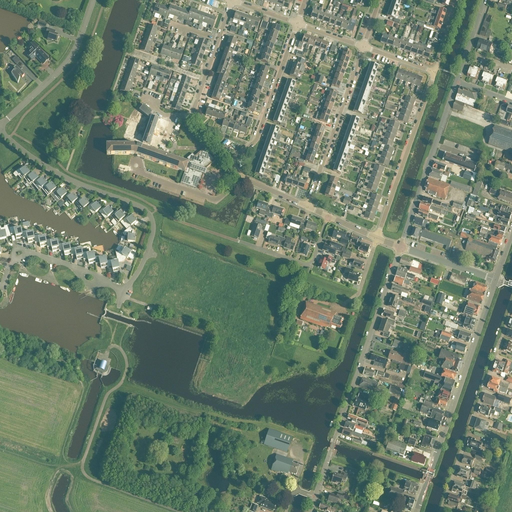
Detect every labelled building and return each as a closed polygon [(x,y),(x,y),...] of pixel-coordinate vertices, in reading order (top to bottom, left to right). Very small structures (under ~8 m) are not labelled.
[(278,0),(276,6),(282,9),(284,1),(286,2),(286,0),(283,0),(283,1),(280,0),(278,0)] [(290,0),(289,3),(286,2),(284,1),(282,9),(288,11),(290,4),(291,4),(292,0),(290,0)] [(507,7),(507,5),(511,6),(511,0),(496,0),(498,0),(499,1),(505,3),(504,5),(499,4),(497,8),(507,12),(509,7),(507,7)] [(155,14),(160,16),(163,7),(156,5),(153,13),(152,16),(154,17),(155,14)] [(391,5),(389,11),(397,14),(397,13),(398,9),(403,10),(403,8),(399,7),(399,8),(391,5)] [(166,18),(168,18),(169,15),(174,17),(177,8),(170,6),(169,9),(166,18)] [(169,9),(163,7),(160,16),(164,17),(163,20),(165,21),(166,18),(169,9)] [(319,14),(320,14),(322,10),(320,9),(318,13),(314,12),(316,8),(313,7),(311,11),(313,12),(310,19),(317,21),(319,14)] [(183,10),(177,8),(174,17),(178,18),(177,21),(179,22),(183,10)] [(190,19),(194,20),(197,12),(191,9),(189,13),(190,13),(187,21),(189,22),(190,19)] [(189,13),(183,10),(179,22),(181,23),(182,20),(187,21),(190,13),(189,13)] [(431,14),(438,16),(444,18),(446,12),(440,10),(439,14),(435,12),(435,13),(431,12),(431,14)] [(317,21),(323,23),(325,16),(326,16),(328,12),(326,11),(324,15),(320,14),(319,14),(317,21)] [(404,15),(397,13),(397,14),(389,11),(387,17),(394,20),(396,16),(403,19),(404,15)] [(204,14),(197,12),(194,20),(198,22),(197,25),(199,26),(204,14)] [(239,23),(242,15),(236,13),(233,21),(238,22),(236,26),(238,27),(240,23),(239,23)] [(323,23),(328,25),(331,18),(332,18),(334,14),(332,13),(330,17),(326,16),(325,16),(323,23)] [(207,25),(210,16),(204,14),(199,26),(201,26),(202,23),(207,25)] [(245,25),(248,17),(242,15),(239,23),(240,23),(244,24),(242,28),(244,29),(246,25),(245,25)] [(328,25),(334,27),(337,20),(338,20),(340,16),(338,15),(336,20),(332,18),(331,18),(328,25)] [(216,18),(210,16),(207,25),(211,26),(210,29),(212,30),(213,27),(216,18)] [(442,24),(444,18),(438,16),(437,20),(433,18),(433,19),(429,18),(429,20),(436,22),(442,24)] [(245,25),(246,25),(249,27),(248,30),(250,31),(252,27),(251,27),(254,20),(248,17),(245,25)] [(334,27),(340,29),(343,22),(344,22),(346,18),(343,17),(342,22),(338,20),(337,20),(334,27)] [(260,22),(254,20),(251,27),(252,27),(255,29),(254,33),(256,33),(258,29),(257,29),(260,22)] [(343,22),(340,29),(346,31),(349,24),(350,25),(352,20),(349,20),(348,24),(344,22),(343,22)] [(268,24),(262,22),(260,29),(266,31),(268,24)] [(354,26),(350,25),(349,24),(346,31),(352,34),(355,26),(356,27),(358,22),(355,22),(354,26)] [(442,24),(436,22),(435,26),(431,25),(427,24),(426,26),(434,29),(434,28),(440,30),(442,24)] [(147,32),(155,35),(157,31),(160,32),(161,30),(158,29),(149,25),(147,32)] [(271,32),(278,35),(280,28),(273,26),(271,31),(267,29),(266,31),(270,33),(271,32)] [(51,41),(56,43),(59,37),(54,35),(55,32),(47,30),(45,35),(49,36),(47,41),(51,43),(51,41)] [(147,32),(144,38),(156,42),(157,40),(154,39),(155,35),(147,32)] [(276,40),(278,35),(271,32),(270,33),(269,37),(265,35),(264,37),(268,39),(268,38),(276,40)] [(429,39),(436,42),(439,36),(433,34),(434,33),(431,32),(429,39)] [(389,38),(390,39),(392,35),(389,34),(388,38),(383,36),(380,43),(386,46),(389,38)] [(303,44),(307,46),(308,46),(310,38),(304,36),(302,44),(301,43),(299,48),(302,48),(303,44)] [(386,46),(392,48),(395,40),(396,41),(397,37),(395,36),(394,40),(390,39),(389,38),(386,46)] [(144,38),(142,45),(151,48),(152,43),(155,45),(156,42),(144,38)] [(229,38),(227,45),(235,47),(236,43),(240,44),(241,42),(237,41),(229,38)] [(274,46),(276,40),(268,38),(268,39),(267,43),(263,41),(262,43),(266,45),(266,44),(274,46)] [(313,48),(316,40),(310,38),(308,46),(307,46),(305,50),(307,51),(309,46),(313,48)] [(392,48),(398,50),(401,43),(402,43),(403,39),(401,38),(400,42),(396,41),(395,40),(392,48)] [(197,46),(206,49),(208,43),(199,40),(196,39),(195,41),(198,42),(197,46)] [(322,42),(316,40),(313,48),(311,52),(313,53),(315,48),(318,50),(319,50),(322,42)] [(401,43),(398,50),(404,52),(407,45),(408,45),(409,41),(407,40),(406,44),(402,43),(401,43)] [(489,54),(493,45),(480,40),(477,50),(489,54)] [(328,45),(322,42),(319,50),(318,50),(317,54),(319,55),(321,51),(325,52),(328,45)] [(404,52),(410,54),(413,47),(414,47),(415,43),(413,42),(412,46),(408,45),(407,45),(404,52)] [(33,44),(28,49),(29,50),(31,48),(33,50),(27,55),(27,56),(30,60),(31,60),(32,61),(36,57),(42,64),(47,60),(33,44)] [(264,50),(272,52),(274,46),(266,44),(266,45),(265,48),(261,47),(260,49),(264,51),(264,50)] [(413,47),(410,54),(416,56),(418,49),(420,49),(421,45),(419,44),(418,49),(414,47),(413,47)] [(149,52),(151,48),(142,45),(140,51),(148,54),(149,54),(151,55),(152,53),(149,52)] [(167,57),(171,45),(169,45),(168,48),(163,46),(160,55),(167,57)] [(171,45),(167,57),(173,59),(176,51),(172,49),(173,46),(171,45)] [(235,47),(227,45),(225,51),(233,53),(234,49),(238,50),(239,48),(235,47)] [(425,46),(421,45),(420,49),(418,49),(416,56),(422,58),(424,51),(426,51),(427,49),(427,47),(425,46)] [(192,51),(203,56),(206,49),(197,46),(195,50),(192,49),(192,51)] [(430,50),(427,49),(426,51),(424,51),(422,58),(428,60),(430,53),(431,54),(433,49),(430,48),(430,50)] [(180,52),(176,51),(173,59),(180,62),(183,53),(184,50),(181,49),(180,52)] [(343,53),(342,56),(342,57),(349,60),(351,54),(344,51),(344,50),(340,49),(339,51),(343,53)] [(270,58),(272,52),(264,50),(264,51),(263,54),(259,53),(258,55),(262,57),(262,56),(270,58)] [(192,59),(201,62),(203,56),(192,51),(191,53),(194,55),(192,59)] [(225,51),(223,56),(230,59),(231,59),(232,55),(236,56),(237,54),(233,53),(225,51)] [(340,63),(347,66),(349,60),(342,57),(342,56),(338,55),(337,57),(341,58),(340,62),(340,63)] [(223,56),(221,62),(228,65),(229,65),(230,61),(234,62),(235,60),(231,59),(230,59),(223,56)] [(267,64),(270,58),(262,56),(262,57),(261,60),(257,59),(256,61),(260,63),(260,62),(267,64)] [(129,66),(141,70),(141,68),(138,67),(140,62),(131,59),(129,66)] [(201,62),(192,59),(191,63),(188,62),(187,64),(190,65),(199,68),(201,62)] [(338,69),(345,71),(347,66),(340,63),(340,62),(336,61),(335,63),(339,64),(338,68),(338,69)] [(228,65),(221,62),(219,68),(226,71),(228,67),(232,68),(232,66),(229,65),(228,65)] [(294,64),(291,70),(299,73),(299,72),(303,73),(305,67),(301,66),(301,67),(294,64)] [(370,64),(368,70),(376,73),(376,72),(377,68),(381,70),(382,68),(378,66),(378,67),(370,64)] [(129,66),(127,72),(135,75),(137,71),(140,72),(141,70),(129,66)] [(151,76),(156,77),(159,69),(152,66),(149,75),(148,78),(150,79),(151,76)] [(336,75),(343,77),(345,71),(338,69),(338,68),(334,66),(333,69),(337,70),(336,74),(336,75)] [(468,71),(468,72),(479,76),(481,71),(471,67),(469,71),(468,71)] [(14,72),(13,71),(11,75),(14,79),(13,79),(15,81),(18,85),(20,78),(19,78),(20,77),(22,79),(24,76),(16,68),(13,70),(15,71),(14,72)] [(217,74),(220,76),(224,77),(226,73),(230,74),(230,72),(226,71),(219,68),(217,74)] [(259,74),(267,77),(269,70),(261,68),(260,73),(256,71),(255,73),(259,75),(259,74)] [(165,71),(159,69),(156,77),(160,79),(159,82),(161,83),(165,71)] [(299,73),(291,70),(289,76),(297,79),(298,74),(302,76),(303,73),(299,72),(299,73)] [(376,73),(368,70),(366,76),(374,79),(374,78),(375,74),(379,76),(380,74),(376,72),(376,73)] [(401,81),(404,72),(398,70),(395,79),(400,81),(398,84),(400,85),(402,82),(401,81)] [(165,71),(161,83),(163,83),(164,80),(169,82),(172,73),(165,71)] [(127,72),(124,78),(136,83),(137,81),(134,79),(135,75),(127,72)] [(341,83),(343,77),(336,75),(336,74),(332,72),(331,75),(335,76),(334,80),(334,81),(341,83)] [(410,74),(404,72),(401,81),(402,82),(406,83),(404,86),(406,87),(408,84),(407,83),(410,74)] [(467,77),(477,81),(479,76),(468,72),(467,73),(469,73),(467,77)] [(484,85),(485,85),(489,74),(484,72),(481,82),(484,83),(484,85)] [(265,82),(267,77),(259,74),(259,75),(258,79),(254,77),(253,79),(257,81),(257,80),(265,82)] [(413,86),(416,76),(410,74),(407,83),(408,84),(412,85),(410,89),(412,89),(414,86),(413,86)] [(491,86),(494,76),(489,74),(485,85),(486,86),(487,84),(491,86)] [(220,76),(218,81),(225,84),(226,84),(227,80),(231,81),(232,79),(227,78),(224,77),(220,76)] [(324,79),(317,76),(315,83),(321,85),(324,79)] [(374,79),(366,76),(364,82),(371,85),(372,84),(373,80),(377,82),(378,80),(374,78),(374,79)] [(413,86),(414,86),(418,87),(416,91),(418,91),(420,88),(419,87),(422,79),(416,76),(413,86)] [(177,82),(188,86),(191,80),(182,77),(180,81),(173,79),(172,81),(175,82),(177,82)] [(498,90),(499,90),(503,79),(498,77),(494,87),(498,88),(498,90)] [(124,78),(122,85),(131,88),(132,84),(135,85),(136,83),(124,78)] [(334,81),(334,80),(330,78),(329,80),(333,82),(331,87),(339,89),(341,83),(334,81)] [(504,91),(508,81),(503,79),(499,90),(500,91),(500,89),(504,91)] [(262,89),(265,82),(257,80),(257,81),(256,84),(252,83),(251,85),(255,87),(255,86),(262,89)] [(225,84),(218,81),(216,87),(223,90),(224,89),(225,86),(229,87),(229,85),(226,84),(225,84)] [(293,90),(293,91),(297,92),(298,90),(294,89),(295,84),(288,81),(286,87),(293,90)] [(186,93),(188,86),(177,82),(176,84),(179,85),(177,90),(186,93)] [(371,85),(364,82),(362,88),(369,91),(370,90),(371,86),(375,88),(376,86),(372,84),(371,85)] [(129,92),(131,88),(122,85),(120,91),(129,94),(132,95),(132,93),(129,92)] [(255,86),(255,87),(253,91),(250,89),(249,91),(253,93),(253,92),(260,95),(262,89),(255,86)] [(216,87),(214,93),(221,96),(221,95),(223,92),(227,93),(227,91),(224,89),(223,90),(216,87)] [(293,90),(286,87),(283,93),(291,96),(291,97),(295,98),(296,96),(292,94),(293,91),(293,90)] [(326,88),(324,96),(328,97),(327,98),(335,101),(337,95),(336,94),(336,92),(326,88)] [(362,88),(360,94),(367,97),(368,96),(369,92),(373,94),(374,92),(370,90),(369,91),(362,88)] [(473,108),(478,94),(462,88),(460,89),(455,102),(473,108)] [(184,99),(186,93),(177,90),(176,94),(173,93),(172,95),(184,99)] [(251,98),(258,101),(260,95),(253,92),(253,93),(251,97),(247,95),(247,97),(251,99),(251,98)] [(221,96),(214,93),(211,99),(219,102),(221,98),(225,99),(225,97),(221,95),(221,96)] [(283,93),(281,99),(289,102),(293,104),(294,102),(290,100),(291,97),(291,96),(283,93)] [(367,97),(360,94),(358,100),(365,103),(366,102),(367,98),(371,100),(372,98),(368,96),(367,97)] [(182,106),(184,99),(172,95),(172,97),(174,98),(173,103),(182,106)] [(325,104),(333,106),(335,101),(327,98),(328,97),(324,96),(323,98),(327,99),(326,103),(325,104)] [(249,104),(256,106),(258,101),(251,98),(251,99),(249,103),(245,101),(245,103),(248,105),(249,104)] [(404,104),(413,107),(415,101),(406,98),(404,102),(401,101),(400,103),(404,104)] [(289,102),(281,99),(279,105),(287,108),(291,110),(292,108),(287,106),(289,102)] [(365,103),(358,100),(356,106),(363,109),(363,108),(365,104),(369,106),(370,104),(366,102),(365,103)] [(325,104),(326,103),(322,102),(321,104),(325,105),(324,109),(323,110),(331,112),(333,106),(325,104)] [(182,106),(173,103),(171,107),(169,106),(168,108),(171,109),(179,112),(182,106)] [(465,106),(455,103),(453,109),(462,113),(465,106)] [(254,113),(256,106),(249,104),(248,105),(247,108),(243,107),(243,109),(247,111),(247,110),(254,113)] [(411,113),(413,107),(404,104),(402,108),(399,107),(398,109),(402,110),(411,113)] [(287,108),(279,105),(277,111),(285,113),(285,114),(289,116),(289,114),(285,112),(287,108)] [(154,133),(158,121),(156,120),(157,117),(143,106),(139,111),(150,121),(142,143),(149,146),(153,136),(158,138),(160,135),(158,134),(156,133),(154,133)] [(214,111),(215,111),(216,107),(214,106),(213,110),(208,109),(205,116),(211,118),(214,111)] [(368,110),(363,108),(363,109),(356,106),(354,112),(361,115),(363,110),(367,112),(368,110)] [(321,116),(329,118),(331,112),(323,110),(324,109),(319,107),(319,110),(323,111),(322,115),(321,116)] [(211,118),(217,120),(220,113),(221,113),(222,109),(220,109),(218,112),(215,111),(214,111),(211,118)] [(409,119),(411,113),(402,110),(400,114),(397,113),(396,115),(399,116),(400,116),(409,119)] [(217,120),(223,122),(224,120),(226,115),(227,115),(228,111),(226,111),(224,114),(221,113),(220,113),(217,120)] [(285,113),(277,111),(275,117),(283,119),(282,120),(287,122),(287,119),(283,118),(285,114),(285,113)] [(321,116),(322,115),(317,113),(317,115),(321,117),(319,122),(327,124),(329,118),(321,116)] [(398,120),(395,119),(394,121),(398,122),(407,125),(409,119),(400,116),(399,116),(398,120)] [(283,119),(275,117),(273,123),(280,125),(280,126),(285,127),(285,125),(281,124),(282,120),(283,119)] [(222,127),(228,129),(230,122),(231,122),(233,118),(230,118),(229,121),(224,120),(223,122),(222,127)] [(245,127),(243,126),(242,126),(240,133),(246,136),(248,128),(249,129),(252,120),(248,118),(245,127)] [(357,127),(357,126),(359,122),(363,124),(364,121),(359,120),(359,121),(352,118),(350,124),(357,127)] [(228,129),(234,131),(236,124),(237,124),(239,120),(236,120),(235,123),(231,122),(230,122),(228,129)] [(141,125),(130,121),(126,132),(137,136),(141,125)] [(236,124),(234,131),(240,133),(242,126),(243,126),(245,122),(242,122),(241,126),(237,124),(236,124)] [(388,128),(397,131),(399,125),(390,122),(388,126),(385,125),(384,127),(388,128)] [(350,124),(348,130),(355,133),(355,132),(356,128),(361,130),(361,127),(357,126),(357,127),(350,124)] [(315,133),(323,135),(325,129),(318,127),(318,126),(313,125),(313,127),(317,128),(316,132),(315,133)] [(271,127),(269,133),(277,136),(277,137),(281,138),(282,136),(277,135),(279,130),(271,127)] [(511,132),(495,127),(488,145),(510,153),(511,152),(511,132)] [(386,134),(395,137),(397,131),(388,128),(386,132),(383,131),(382,133),(386,134)] [(321,141),(323,135),(315,133),(316,132),(311,130),(311,133),(315,134),(314,138),(313,139),(321,141)] [(348,130),(345,136),(353,139),(353,138),(354,134),(359,136),(359,133),(355,132),(355,133),(348,130)] [(277,136),(269,133),(267,139),(275,142),(275,143),(279,144),(280,142),(275,141),(277,137),(277,136)] [(384,139),(393,143),(395,137),(386,134),(384,138),(381,137),(380,139),(384,140),(384,139)] [(319,147),(321,141),(313,139),(314,138),(309,136),(309,138),(313,140),(311,144),(319,147)] [(353,139),(345,136),(343,142),(351,145),(351,144),(352,140),(357,141),(357,139),(353,138),(353,139)] [(267,139),(265,145),(273,148),(273,149),(277,150),(277,148),(273,146),(275,143),(275,142),(267,139)] [(385,146),(391,149),(393,143),(384,139),(384,140),(382,144),(379,143),(378,145),(382,146),(385,147),(385,146)] [(309,150),(317,153),(319,147),(311,144),(307,142),(307,144),(311,146),(309,149),(309,150)] [(343,142),(341,148),(349,151),(349,150),(350,146),(355,147),(355,145),(351,144),(351,145),(343,142)] [(265,145),(263,151),(271,154),(270,155),(275,156),(275,154),(271,152),(273,149),(273,148),(265,145)] [(188,164),(152,152),(141,148),(135,146),(106,146),(106,155),(133,155),(184,173),(180,184),(196,190),(200,181),(201,181),(204,175),(203,174),(204,172),(215,162),(204,149),(195,157),(192,155),(187,160),(189,162),(188,164)] [(385,146),(385,147),(383,151),(380,150),(379,152),(382,153),(383,152),(392,156),(394,150),(391,149),(385,146)] [(315,159),(317,153),(309,150),(309,149),(305,148),(305,150),(309,152),(307,155),(307,156),(315,159)] [(349,151),(341,148),(339,154),(347,157),(347,156),(348,152),(352,153),(353,151),(349,150),(349,151)] [(263,151),(261,157),(269,160),(268,160),(273,162),(273,160),(269,158),(270,155),(271,154),(263,151)] [(381,158),(390,161),(392,156),(383,152),(382,153),(381,157),(377,156),(377,158),(380,159),(381,158)] [(313,165),(315,159),(307,156),(307,155),(303,154),(302,156),(307,158),(305,162),(313,165)] [(339,154),(337,160),(344,163),(345,162),(346,158),(350,159),(351,157),(347,156),(347,157),(339,154)] [(453,165),(460,168),(475,173),(477,166),(478,166),(479,162),(475,161),(474,164),(470,163),(471,162),(463,159),(462,160),(446,154),(443,162),(453,165)] [(261,157),(259,163),(267,165),(266,166),(270,168),(271,166),(267,164),(268,160),(269,160),(261,157)] [(381,158),(380,159),(379,163),(375,162),(375,164),(378,165),(379,165),(387,168),(390,161),(381,158)] [(337,160),(335,166),(342,169),(343,168),(344,164),(348,165),(349,163),(345,162),(344,163),(337,160)] [(433,169),(444,173),(446,166),(435,162),(433,169)] [(511,174),(511,166),(497,162),(495,168),(503,171),(504,169),(511,172),(511,173),(511,175),(511,174)] [(267,165),(259,163),(257,169),(264,171),(264,172),(268,174),(269,171),(265,170),(266,166),(267,165)] [(347,169),(343,168),(342,169),(335,166),(333,172),(340,175),(342,170),(346,171),(347,169)] [(373,172),(382,175),(384,169),(375,166),(373,171),(370,169),(369,171),(372,173),(373,172)] [(21,181),(31,173),(29,174),(25,169),(23,170),(21,168),(22,167),(14,174),(15,173),(21,180),(21,181)] [(264,171),(257,169),(255,175),(262,177),(262,178),(266,179),(267,177),(263,176),(264,172),(264,171)] [(450,175),(444,173),(432,169),(429,177),(441,181),(443,176),(445,177),(444,179),(448,180),(449,178),(450,175)] [(380,181),(382,175),(373,172),(372,173),(371,176),(368,175),(367,177),(370,178),(371,178),(380,181)] [(466,172),(463,179),(474,183),(477,174),(471,172),(470,174),(466,172)] [(29,187),(39,178),(38,179),(34,175),(32,176),(30,174),(31,173),(21,181),(24,179),(30,186),(29,187)] [(285,184),(291,186),(294,179),(296,175),(293,174),(292,178),(288,177),(285,184)] [(294,179),(291,186),(297,188),(300,181),(302,177),(299,177),(298,180),(294,179)] [(38,192),(48,183),(46,185),(42,180),(41,181),(39,179),(39,178),(29,187),(33,184),(39,191),(38,192)] [(368,184),(378,187),(380,181),(371,178),(370,178),(369,182),(365,181),(365,183),(368,184)] [(304,183),(300,181),(297,188),(303,191),(306,183),(308,179),(305,179),(304,183)] [(336,187),(336,188),(340,190),(341,187),(337,186),(338,181),(331,179),(329,185),(336,187)] [(425,189),(426,189),(427,190),(426,192),(429,193),(428,195),(446,201),(450,186),(429,179),(425,189)] [(48,183),(38,192),(42,189),(48,197),(47,197),(57,189),(55,190),(51,185),(50,187),(48,184),(48,183)] [(375,193),(378,187),(368,184),(367,188),(363,187),(363,189),(366,190),(367,190),(375,193)] [(335,192),(336,188),(336,187),(329,185),(326,190),(334,193),(334,194),(338,195),(339,193),(335,192)] [(68,194),(67,194),(66,195),(62,191),(60,192),(58,190),(53,194),(59,201),(58,202),(68,194)] [(332,198),(334,194),(334,193),(326,190),(324,196),(332,199),(331,200),(336,201),(337,199),(332,198)] [(510,198),(511,198),(511,195),(501,191),(499,197),(505,200),(506,198),(509,200),(510,198)] [(70,206),(69,207),(79,200),(78,199),(77,201),(73,196),(71,197),(69,195),(64,199),(70,206)] [(370,201),(379,204),(381,198),(372,195),(370,199),(367,198),(366,200),(370,201)] [(441,207),(442,204),(433,201),(424,198),(423,202),(428,204),(427,205),(431,206),(432,204),(441,207)] [(81,212),(90,204),(88,205),(84,201),(82,202),(80,200),(75,204),(81,211),(81,212)] [(368,207),(377,210),(379,204),(370,201),(368,205),(365,204),(364,206),(368,207)] [(499,212),(511,216),(511,214),(511,210),(499,206),(498,208),(490,206),(491,203),(488,202),(485,201),(483,206),(486,207),(489,208),(499,212)] [(267,218),(270,207),(268,206),(268,205),(259,202),(256,209),(260,210),(258,216),(264,217),(264,216),(267,217),(267,218)] [(92,216),(93,216),(102,209),(102,208),(100,210),(96,205),(94,206),(92,204),(87,208),(93,216),(92,216)] [(442,211),(439,210),(422,204),(420,210),(429,213),(430,210),(441,214),(442,211)] [(270,207),(267,218),(272,219),(273,215),(281,217),(283,210),(274,207),(273,208),(270,207)] [(368,207),(366,211),(363,210),(362,212),(366,213),(375,216),(377,210),(368,207)] [(105,220),(105,221),(114,213),(112,214),(108,209),(106,211),(104,208),(99,213),(105,220)] [(427,219),(428,218),(437,221),(438,218),(432,215),(420,211),(418,215),(423,217),(423,218),(427,219)] [(510,221),(511,216),(499,212),(497,217),(510,221)] [(116,213),(111,217),(110,218),(112,221),(114,220),(117,224),(116,225),(117,225),(126,217),(124,218),(120,213),(118,215),(116,213)] [(373,222),(375,216),(366,213),(364,217),(361,216),(360,218),(364,219),(373,222)] [(493,223),(495,217),(486,215),(485,217),(490,219),(489,221),(493,223)] [(122,234),(129,229),(137,222),(136,223),(132,218),(130,219),(128,217),(121,223),(127,230),(121,235),(121,236),(122,234)] [(302,230),(304,222),(302,221),(302,220),(293,217),(290,224),(299,227),(299,229),(302,230)] [(508,227),(509,222),(495,217),(494,220),(496,221),(495,223),(501,225),(502,225),(508,227)] [(424,221),(415,218),(414,222),(415,222),(414,225),(422,227),(424,221)] [(264,232),(266,226),(255,222),(250,237),(258,240),(261,231),(264,232)] [(307,223),(304,222),(302,230),(305,231),(305,229),(315,233),(317,226),(308,222),(307,223)] [(11,237),(8,224),(8,225),(8,226),(4,227),(4,229),(1,230),(1,229),(1,228),(0,228),(0,227),(0,240),(6,239),(6,238),(11,237)] [(23,240),(20,229),(20,230),(18,230),(16,227),(9,229),(8,224),(11,237),(11,236),(15,235),(16,240),(22,239),(23,241),(23,240)] [(505,234),(506,229),(495,226),(494,230),(505,234)] [(480,234),(502,242),(504,236),(504,235),(494,232),(494,234),(488,232),(489,229),(483,227),(483,228),(480,234)] [(20,229),(23,240),(27,239),(28,244),(34,243),(35,245),(32,233),(32,234),(30,234),(28,231),(21,233),(20,229)] [(133,233),(129,229),(122,234),(124,237),(124,243),(123,243),(136,244),(134,244),(135,237),(132,237),(133,233)] [(417,240),(420,231),(414,229),(411,237),(417,240)] [(347,246),(349,240),(345,238),(346,235),(334,231),(332,238),(341,241),(340,244),(347,246)] [(429,234),(424,232),(423,232),(421,238),(447,247),(446,250),(448,251),(451,241),(429,234)] [(47,249),(44,237),(45,238),(43,238),(41,235),(33,237),(33,233),(32,233),(35,245),(35,244),(39,243),(40,248),(46,247),(47,249)] [(271,237),(271,235),(268,233),(266,239),(269,240),(268,244),(277,247),(278,246),(281,247),(283,239),(278,237),(278,239),(271,237)] [(496,252),(497,248),(470,239),(471,237),(462,233),(460,238),(469,241),(465,251),(482,257),(487,258),(486,262),(489,263),(490,261),(496,263),(499,253),(496,252)] [(500,246),(502,242),(480,234),(479,236),(490,240),(489,242),(500,246)] [(59,251),(57,242),(55,242),(53,240),(46,241),(45,237),(44,237),(47,249),(47,248),(51,248),(52,252),(59,251)] [(176,240),(168,238),(164,250),(171,252),(170,256),(174,257),(176,250),(172,249),(176,240)] [(292,239),(287,238),(286,240),(283,239),(281,247),(283,248),(283,249),(292,252),(295,245),(290,244),(292,239)] [(57,242),(59,251),(59,253),(63,252),(64,256),(71,255),(71,257),(69,245),(69,246),(67,247),(65,244),(58,245),(57,241),(56,241),(57,242)] [(308,247),(309,244),(304,242),(303,245),(302,245),(299,254),(306,257),(309,248),(308,247)] [(341,247),(331,243),(329,246),(324,245),(322,251),(328,253),(328,254),(334,257),(336,251),(339,253),(341,247)] [(367,254),(369,247),(361,244),(360,244),(357,243),(355,247),(359,248),(358,251),(362,253),(362,252),(367,254)] [(83,261),(81,249),(81,250),(79,251),(77,248),(70,250),(69,245),(71,257),(76,256),(77,261),(83,259),(83,261)] [(188,245),(184,255),(185,255),(191,257),(195,247),(194,247),(188,245)] [(105,258),(108,270),(108,269),(112,268),(113,273),(119,272),(120,274),(118,264),(124,262),(126,259),(127,259),(131,254),(132,255),(121,248),(122,248),(118,253),(116,254),(115,253),(117,260),(106,262),(105,258)] [(95,266),(95,265),(93,254),(93,255),(91,255),(89,252),(82,254),(81,249),(83,261),(84,261),(83,261),(88,260),(89,265),(95,264),(95,266)] [(93,254),(95,265),(96,265),(100,264),(101,269),(107,268),(107,270),(108,270),(105,258),(105,259),(103,259),(101,256),(94,258),(93,254)] [(336,260),(325,257),(324,260),(321,259),(317,268),(325,271),(327,272),(328,268),(326,267),(327,264),(330,265),(330,264),(334,265),(336,260)] [(417,270),(419,264),(413,261),(412,263),(401,259),(399,264),(410,268),(417,270)] [(354,261),(353,264),(350,263),(349,267),(361,271),(362,267),(363,267),(364,264),(354,261)] [(357,284),(359,277),(352,274),(353,271),(346,269),(344,275),(348,277),(347,280),(357,284)] [(398,269),(396,273),(414,279),(415,277),(413,277),(414,276),(410,275),(406,274),(407,272),(398,269)] [(238,272),(235,280),(247,284),(247,285),(253,287),(255,280),(250,278),(250,276),(238,272)] [(452,274),(451,275),(445,272),(442,280),(464,288),(467,280),(452,274)] [(413,281),(414,279),(396,273),(395,277),(404,280),(405,278),(413,281)] [(164,278),(156,275),(156,276),(155,276),(153,280),(154,281),(152,287),(160,289),(164,278)] [(402,288),(407,290),(409,283),(395,278),(393,283),(398,285),(398,286),(402,287),(402,288)] [(259,285),(257,291),(260,292),(261,290),(275,294),(278,286),(264,281),(263,286),(259,285)] [(487,288),(474,283),(471,290),(485,295),(487,288)] [(400,295),(401,294),(407,296),(409,291),(403,289),(393,285),(391,291),(396,293),(395,294),(400,295)] [(481,305),(484,296),(470,290),(466,300),(481,305)] [(442,306),(445,296),(439,294),(435,304),(442,306)] [(389,302),(401,306),(402,303),(398,302),(399,299),(391,296),(389,302)] [(401,308),(401,306),(389,302),(387,307),(396,310),(397,307),(401,308)] [(340,329),(341,329),(342,326),(341,325),(343,320),(335,317),(336,313),(306,303),(300,320),(322,328),(322,327),(325,328),(326,327),(330,329),(331,327),(339,330),(340,329)] [(477,317),(480,308),(467,304),(465,311),(462,310),(461,314),(472,318),(473,316),(477,317)] [(392,321),(394,322),(396,315),(384,310),(381,317),(392,321)] [(462,321),(474,326),(476,321),(463,317),(461,320),(463,321),(462,321)] [(463,321),(461,320),(461,321),(459,320),(451,318),(450,320),(453,321),(454,323),(458,324),(457,325),(463,327),(463,328),(472,332),(474,326),(462,321),(463,321)] [(395,322),(394,322),(392,321),(388,320),(387,322),(382,321),(380,326),(389,329),(390,326),(393,327),(395,322)] [(389,329),(380,326),(378,332),(383,334),(382,337),(388,339),(389,336),(390,334),(388,333),(389,329)] [(437,334),(450,339),(451,335),(438,331),(437,332),(436,331),(435,333),(437,334)] [(471,336),(459,332),(458,336),(456,335),(455,338),(457,339),(457,340),(469,344),(471,336)] [(449,343),(450,339),(437,334),(435,339),(449,343)] [(511,343),(507,342),(503,351),(510,354),(511,351),(511,343)] [(464,354),(466,347),(456,344),(452,343),(451,346),(450,349),(464,354)] [(409,367),(415,349),(404,345),(402,351),(404,351),(403,356),(391,352),(388,360),(401,364),(409,367)] [(441,366),(440,368),(458,374),(462,363),(458,361),(459,358),(441,351),(438,359),(440,360),(439,365),(441,366)] [(239,363),(252,368),(256,359),(260,361),(261,356),(252,353),(250,357),(242,354),(242,355),(240,359),(242,359),(240,363),(239,363)] [(385,366),(387,361),(371,355),(369,361),(385,366)] [(497,361),(495,366),(505,370),(506,367),(509,369),(511,372),(511,371),(511,365),(511,364),(506,362),(505,364),(497,361)] [(107,372),(109,368),(97,364),(96,368),(96,369),(96,370),(96,371),(97,371),(97,372),(98,372),(98,373),(103,374),(104,374),(105,374),(106,374),(106,373),(107,373),(107,372)] [(412,369),(405,366),(403,372),(410,374),(412,369)] [(511,372),(509,369),(506,367),(505,370),(495,366),(493,373),(501,376),(501,377),(502,378),(504,379),(505,376),(506,376),(507,373),(511,374),(511,372)] [(377,373),(374,373),(365,369),(363,375),(372,379),(373,376),(376,377),(376,376),(383,378),(388,380),(389,376),(377,372),(377,373)] [(443,371),(441,378),(453,382),(455,375),(443,371)] [(454,383),(453,382),(441,378),(425,372),(423,378),(434,382),(432,388),(445,392),(450,394),(454,383)] [(389,378),(387,384),(397,388),(400,382),(389,378)] [(490,384),(507,391),(508,391),(509,386),(502,384),(502,382),(501,382),(501,381),(492,378),(490,384)] [(365,380),(362,379),(359,387),(375,393),(374,395),(377,396),(378,393),(380,393),(380,395),(381,395),(381,397),(385,398),(388,391),(377,387),(378,384),(365,380)] [(506,395),(507,391),(490,384),(488,389),(494,391),(494,392),(495,393),(498,394),(499,392),(506,395)] [(393,401),(398,402),(402,391),(390,387),(386,399),(393,401)] [(448,402),(450,395),(439,391),(437,398),(448,402)] [(369,402),(371,398),(360,394),(358,399),(355,398),(352,407),(365,411),(368,402),(369,402)] [(495,402),(496,398),(485,394),(483,401),(484,402),(484,403),(493,407),(494,405),(496,406),(497,403),(495,402)] [(511,399),(498,395),(497,400),(510,405),(511,400),(511,399)] [(445,408),(447,403),(436,399),(434,405),(441,408),(442,406),(445,408)] [(398,403),(398,402),(393,401),(390,410),(395,412),(398,403)] [(422,405),(420,412),(420,413),(425,415),(430,417),(430,418),(434,419),(434,420),(441,423),(444,414),(432,409),(431,408),(422,405)] [(495,408),(494,412),(490,411),(491,409),(481,406),(478,414),(490,418),(491,415),(494,416),(495,412),(501,414),(502,411),(495,408)] [(367,425),(368,422),(357,419),(349,416),(347,420),(352,421),(351,423),(355,424),(356,422),(367,425)] [(430,420),(425,419),(423,418),(424,418),(421,417),(420,421),(424,422),(428,424),(427,428),(438,432),(441,423),(430,420)] [(488,428),(489,424),(478,420),(476,425),(475,424),(474,428),(475,428),(475,429),(483,432),(485,426),(488,428)] [(362,432),(363,429),(346,423),(344,428),(350,430),(350,431),(353,432),(354,429),(362,432)] [(503,426),(496,424),(494,429),(500,432),(503,426)] [(292,438),(269,430),(263,446),(286,453),(292,438)] [(350,438),(351,436),(362,439),(363,436),(343,430),(342,435),(346,436),(346,437),(350,438)] [(425,436),(421,448),(425,449),(426,447),(432,449),(435,440),(425,436)] [(416,441),(409,439),(407,445),(414,447),(416,441)] [(479,454),(482,445),(475,442),(476,440),(473,439),(472,441),(470,441),(468,441),(467,444),(468,445),(467,449),(479,454)] [(403,457),(407,446),(389,440),(385,450),(403,457)] [(493,451),(495,444),(487,441),(484,448),(493,451)] [(422,458),(422,457),(414,453),(411,461),(414,462),(414,463),(417,464),(417,463),(423,465),(426,459),(422,458)] [(299,467),(292,464),(293,461),(276,455),(271,471),(279,474),(279,473),(283,474),(288,475),(289,473),(296,476),(299,467)] [(472,467),(474,460),(464,457),(462,464),(472,467)] [(460,468),(459,473),(472,477),(471,476),(472,473),(471,472),(460,468)] [(345,481),(347,475),(341,473),(340,476),(333,474),(332,478),(333,478),(331,482),(335,484),(335,483),(341,485),(342,480),(345,481)] [(472,477),(459,473),(457,477),(470,482),(472,477)] [(403,491),(405,492),(415,496),(417,494),(418,489),(418,487),(406,482),(403,491)] [(456,492),(463,494),(465,487),(455,483),(452,492),(456,494),(456,492)] [(404,496),(405,492),(403,491),(403,492),(398,490),(389,487),(386,496),(403,502),(400,509),(408,511),(410,511),(414,500),(404,496)] [(343,501),(344,496),(338,494),(337,497),(330,494),(328,501),(337,505),(338,500),(343,501)] [(450,494),(450,495),(448,501),(449,501),(448,505),(450,506),(452,507),(452,506),(453,507),(453,506),(458,508),(459,503),(461,504),(462,500),(468,502),(469,499),(462,496),(461,498),(450,494)] [(262,503),(260,508),(271,511),(272,511),(273,511),(274,511),(276,506),(275,505),(276,504),(266,500),(266,499),(260,497),(258,502),(262,503)]
